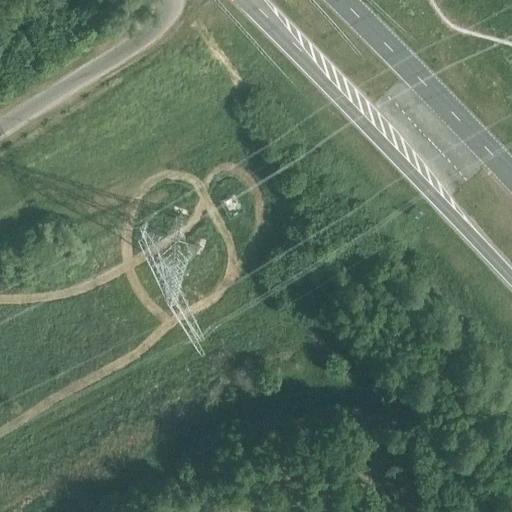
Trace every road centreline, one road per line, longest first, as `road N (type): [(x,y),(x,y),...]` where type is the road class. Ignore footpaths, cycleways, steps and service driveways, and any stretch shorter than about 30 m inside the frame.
road 1 (trunk): [(244,0),(511,281)]
road 2 (trunk): [(511,181),(339,0)]
road 3 (unclassified): [(0,125),(168,23),(176,0)]
